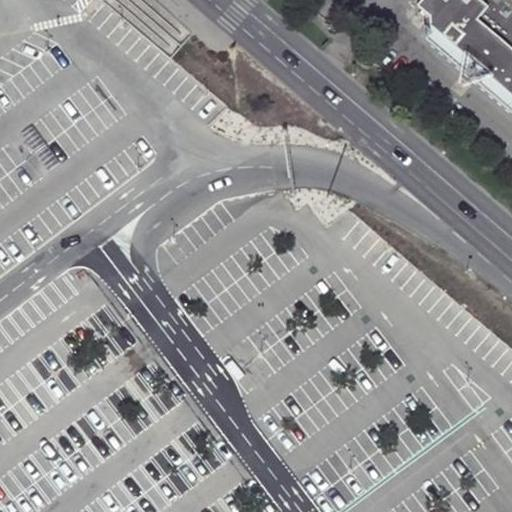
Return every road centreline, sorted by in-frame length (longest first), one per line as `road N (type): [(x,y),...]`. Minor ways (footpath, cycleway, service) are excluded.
road 1 (secondary): [(234,0),(511,237)]
road 2 (unclassified): [(179,173),(287,168),(364,188),(511,276)]
road 3 (unclassified): [(148,300),(306,511)]
road 4 (unclassified): [(148,300),(140,253),(179,173)]
